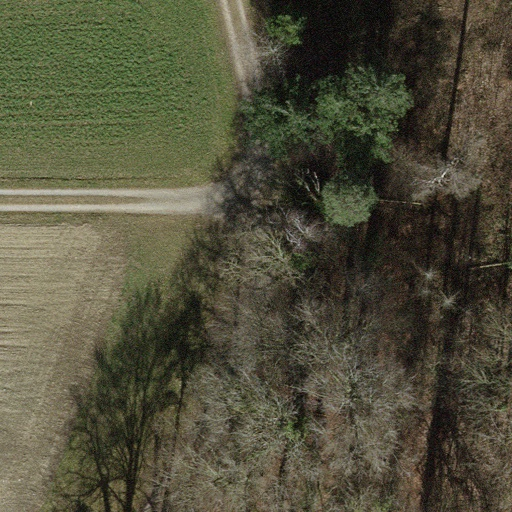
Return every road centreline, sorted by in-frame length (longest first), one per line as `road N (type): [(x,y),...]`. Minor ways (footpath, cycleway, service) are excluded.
road 1 (track): [(0,202),(266,201)]
road 2 (track): [(266,201),(216,427)]
road 3 (track): [(266,201),(259,110),(234,0)]
